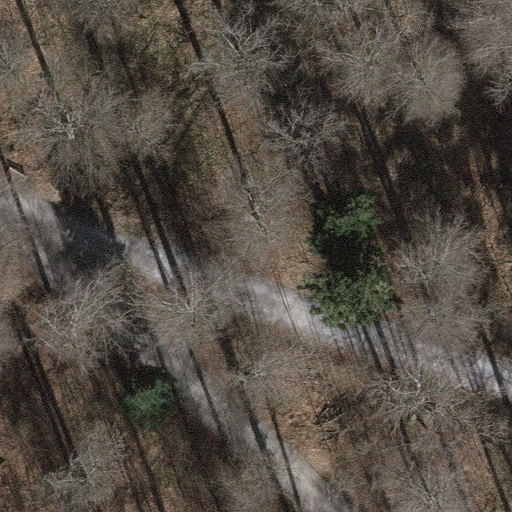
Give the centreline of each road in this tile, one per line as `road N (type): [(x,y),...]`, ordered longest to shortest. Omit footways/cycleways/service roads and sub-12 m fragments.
road 1 (track): [(511,383),(212,279),(17,239)]
road 2 (track): [(330,511),(17,239)]
